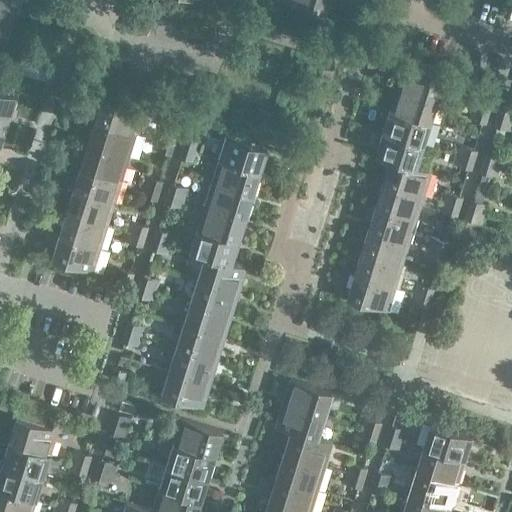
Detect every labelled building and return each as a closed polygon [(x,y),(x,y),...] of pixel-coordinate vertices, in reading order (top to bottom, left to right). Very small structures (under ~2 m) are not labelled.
[(0,0),(0,50),(13,8),(9,7),(10,0),(0,0)] [(284,0),(283,2),(324,15),(328,0),(284,0)] [(401,57),(394,81),(435,94),(442,70),(401,57)] [(394,81),(387,104),(428,117),(435,94),(394,81)] [(0,144),(2,145),(10,119),(5,118),(12,95),(0,91),(0,144)] [(104,93),(97,118),(138,131),(146,107),(104,93)] [(474,98),(472,107),(489,113),(492,104),(474,98)] [(387,104),(379,128),(421,140),(428,117),(387,104)] [(511,109),(499,106),(496,115),(511,119),(511,109)] [(489,113),(472,107),(469,117),(486,122),(489,113)] [(511,130),(511,127),(511,119),(496,115),(493,124),(511,130)] [(97,118),(89,141),(131,154),(138,131),(97,118)] [(160,128),(157,137),(175,143),(178,134),(160,128)] [(379,128),(372,152),(387,156),(413,164),(413,163),(414,163),(421,140),(379,128)] [(228,132),(220,157),(262,169),(269,145),(228,132)] [(175,143),(157,137),(157,139),(155,139),(152,148),(171,154),(175,143)] [(185,137),(182,145),(199,150),(202,142),(185,137)] [(89,141),(82,164),(123,177),(131,154),(89,141)] [(461,144),(457,153),(475,159),(478,150),(461,144)] [(179,155),(182,156),(196,161),(199,150),(182,145),(179,155)] [(485,152),(482,161),(500,167),(503,157),(485,152)] [(475,159),(457,153),(454,163),(472,169),(475,159)] [(387,156),(380,179),(421,192),(428,167),(414,163),(413,163),(413,164),(387,156)] [(220,157),(213,179),(255,192),(262,169),(220,157)] [(482,161),(479,170),(497,176),(500,167),(482,161)] [(82,164),(75,187),(116,200),(123,177),(82,164)] [(145,174),(142,183),(160,189),(163,180),(145,174)] [(213,179),(206,203),(248,215),(255,192),(213,179)] [(380,179),(373,202),(414,215),(421,192),(380,179)] [(170,182),(168,191),(186,196),(188,188),(170,182)] [(160,189),(142,183),(139,194),(157,199),(160,189)] [(75,187),(67,209),(109,223),(116,200),(75,187)] [(445,190),(442,200),(460,205),(463,196),(445,190)] [(164,202),(167,203),(182,207),(186,196),(168,191),(164,202)] [(471,198),(468,206),(486,212),(488,204),(471,198)] [(442,200),(439,209),(457,215),(460,205),(442,200)] [(373,202),(366,225),(407,238),(414,215),(373,202)] [(206,203),(199,226),(240,239),(248,215),(206,203)] [(486,212),(468,206),(465,217),(482,223),(486,212)] [(67,209),(60,232),(102,246),(109,223),(67,209)] [(131,220),(128,229),(146,235),(149,226),(131,220)] [(366,225),(359,248),(400,260),(407,238),(366,225)] [(199,226),(191,251),(206,255),(206,254),(248,266),(233,261),(240,239),(199,226)] [(156,228),(153,237),(171,243),(174,234),(156,228)] [(146,235),(128,229),(125,240),(143,245),(146,235)] [(60,232),(53,256),(94,270),(102,246),(60,232)] [(449,242),(431,236),(428,245),(446,251),(449,242)] [(150,247),(153,248),(168,253),(171,243),(153,237),(150,247)] [(428,245),(425,255),(443,260),(446,251),(428,245)] [(359,248),(352,271),(392,284),(400,260),(359,248)] [(206,255),(191,251),(206,255),(199,276),(241,289),(248,266),(206,254),(206,255)] [(134,272),(117,267),(114,276),(132,282),(134,272)] [(352,271),(344,295),(385,308),(392,284),(352,271)] [(141,274),(138,283),(157,289),(160,280),(141,274)] [(199,276),(192,300),(233,312),(241,289),(199,276)] [(416,282),(413,292),(432,297),(435,288),(416,282)] [(138,283),(135,294),(154,299),(157,289),(138,283)] [(413,292),(410,301),(428,307),(432,297),(413,292)] [(192,300),(185,323),(226,336),(233,312),(192,300)] [(127,321),(124,329),(143,335),(145,326),(127,321)] [(185,323),(178,346),(219,358),(226,336),(185,323)] [(143,335),(124,329),(121,339),(139,345),(143,335)] [(178,346),(170,369),(212,382),(219,358),(178,346)] [(113,367),(110,376),(128,382),(131,373),(113,367)] [(170,369),(163,393),(204,406),(212,382),(170,369)] [(292,375),(285,399),(326,411),(334,388),(292,375)] [(278,423),(277,425),(292,429),(292,428),(319,436),(319,435),(326,411),(285,399),(278,423)] [(113,410),(110,420),(128,426),(131,415),(113,410)] [(18,416),(11,439),(51,451),(58,429),(68,432),(71,420),(48,413),(44,424),(18,416)] [(183,416),(175,440),(216,453),(224,429),(183,416)] [(366,416),(363,426),(379,430),(382,421),(366,416)] [(128,426),(110,420),(107,430),(125,435),(128,426)] [(433,420),(426,443),(467,456),(474,433),(433,420)] [(388,423),(386,431),(407,437),(409,429),(388,423)] [(363,426),(360,435),(376,440),(379,430),(363,426)] [(292,429),(285,450),(327,463),(334,440),(319,435),(319,436),(292,428),(292,429)] [(407,437),(386,431),(383,442),(403,449),(407,437)] [(11,439),(4,462),(44,474),(51,451),(11,439)] [(175,440),(168,463),(209,476),(216,453),(175,440)] [(426,443),(419,466),(460,479),(467,456),(426,443)] [(74,449),(71,458),(89,463),(92,454),(74,449)] [(285,450),(278,474),(320,487),(327,463),(285,450)] [(99,456),(96,467),(114,472),(117,462),(99,456)] [(89,463),(71,458),(68,468),(83,473),(86,473),(89,463)] [(349,461),(347,469),(366,475),(368,467),(349,461)] [(4,462),(0,473),(0,485),(37,497),(44,474),(4,462)] [(168,463),(161,487),(202,499),(209,476),(168,463)] [(419,466),(411,490),(452,503),(460,479),(419,466)] [(114,472),(96,467),(93,475),(111,482),(114,472)] [(347,469),(343,480),(362,486),(366,475),(347,469)] [(375,469),(372,478),(391,483),(394,474),(375,469)] [(278,474),(271,498),(313,510),(320,487),(278,474)] [(391,483),(372,478),(369,489),(388,495),(391,483)] [(0,485),(0,511),(2,511),(32,511),(37,497),(0,485)] [(161,487),(154,508),(153,510),(161,511),(197,511),(202,499),(161,487)] [(411,490),(404,511),(449,511),(452,503),(411,490)] [(60,495),(57,503),(75,509),(78,500),(60,495)] [(312,511),(313,510),(271,498),(266,511),(312,511)] [(129,500),(125,511),(161,511),(153,510),(154,508),(129,500)] [(57,503),(54,511),(74,511),(75,509),(57,503)] [(85,503),(82,511),(101,511),(103,508),(85,503)]
